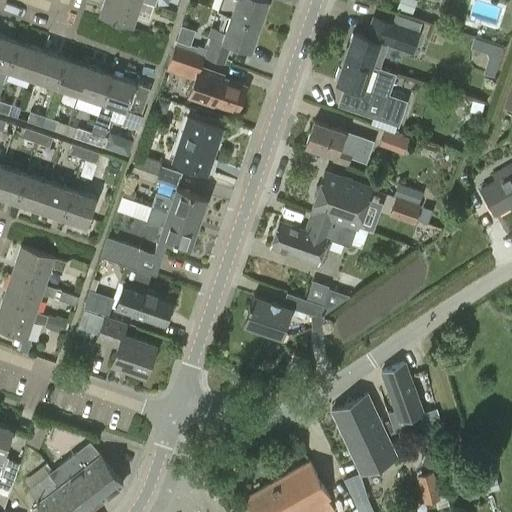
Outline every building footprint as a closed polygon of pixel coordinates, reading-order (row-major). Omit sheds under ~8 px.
[(153,5),(141,1),(139,0),(104,0),(99,17),(132,28),(138,9),(150,14),(153,5)] [(221,0),(218,9),(231,13),(260,23),(267,0),(221,0)] [(400,0),(398,8),(408,12),(412,0),(400,0)] [(260,23),(231,13),(225,31),(212,27),(205,48),(198,46),(196,52),(204,55),(224,62),(231,42),(251,49),(260,23)] [(353,31),(344,56),(379,68),(388,43),(411,52),(418,31),(373,15),(366,36),(353,31)] [(0,91),(17,41),(0,34),(0,91)] [(483,71),(495,74),(503,44),(473,36),(470,48),(488,53),(483,71)] [(41,49),(17,41),(8,69),(31,77),(41,49)] [(204,55),(196,52),(173,44),(165,70),(193,80),(187,97),(213,106),(214,103),(236,111),(245,85),(224,77),(225,75),(200,66),(204,55)] [(64,57),(41,49),(31,77),(55,85),(64,57)] [(338,68),(334,78),(336,79),(336,81),(347,84),(340,103),(339,103),(338,104),(372,116),(397,124),(397,123),(395,123),(402,102),(386,97),(394,73),(379,68),(344,56),(340,68),(338,68)] [(88,65),(64,57),(55,85),(78,93),(88,65)] [(111,73),(88,65),(78,93),(102,101),(111,73)] [(102,101),(91,131),(104,135),(114,105),(139,114),(149,86),(111,73),(102,101)] [(21,107),(0,100),(0,110),(17,117),(21,107)] [(30,110),(27,120),(41,125),(44,115),(30,110)] [(44,115),(41,125),(54,129),(58,120),(44,115)] [(186,116),(172,159),(208,171),(222,129),(186,116)] [(0,128),(12,133),(15,123),(0,117),(0,128)] [(314,120),(305,144),(338,155),(336,160),(347,164),(350,156),(359,159),(366,138),(314,120)] [(35,141),(38,131),(25,126),(21,136),(35,141)] [(77,126),(74,136),(88,140),(91,131),(77,126)] [(49,145),(52,136),(38,131),(35,141),(49,145)] [(91,131),(88,140),(101,145),(104,135),(91,131)] [(407,138),(398,135),(394,148),(403,151),(407,138)] [(82,157),(85,147),(71,142),(68,152),(82,157)] [(99,152),(85,147),(82,157),(96,162),(99,152)] [(155,179),(176,187),(181,172),(160,164),(161,161),(137,151),(130,173),(154,181),(155,179)] [(480,188),(495,214),(511,204),(511,162),(493,174),(496,180),(480,188)] [(25,172),(1,164),(0,167),(0,194),(15,200),(25,172)] [(48,180),(25,172),(15,200),(39,208),(48,180)] [(312,210),(356,226),(369,190),(325,175),(320,187),(317,188),(314,195),(316,198),(312,210)] [(72,188),(48,180),(39,208),(62,216),(72,188)] [(151,205),(197,221),(206,197),(176,187),(173,196),(156,190),(151,205)] [(96,196),(72,188),(62,216),(86,224),(96,196)] [(394,198),(417,206),(420,198),(394,189),(391,197),(394,198)] [(122,195),(117,210),(163,226),(160,235),(169,238),(189,245),(197,221),(151,205),(122,195)] [(394,198),(390,210),(413,218),(417,206),(394,198)] [(423,205),(417,219),(427,223),(432,208),(423,205)] [(357,226),(356,226),(312,210),(305,230),(279,220),(270,246),(317,262),(325,239),(326,237),(351,246),(357,226)] [(142,248),(107,236),(101,255),(136,267),(142,248)] [(21,246),(12,273),(45,284),(51,266),(62,270),(65,261),(21,246)] [(129,265),(115,307),(163,324),(172,298),(147,289),(152,273),(136,267),(129,265)] [(56,288),(45,284),(12,273),(3,300),(35,311),(42,292),(53,296),(56,288)] [(312,279),(306,298),(322,304),(328,285),(312,279)] [(83,307),(107,315),(114,297),(89,289),(83,307)] [(76,304),(79,296),(63,290),(60,299),(76,304)] [(324,332),(323,304),(322,304),(306,298),(287,292),(283,303),(253,293),(243,323),(281,335),(290,306),(312,314),(313,332),(324,332)] [(70,323),(35,311),(3,300),(0,307),(0,329),(26,338),(33,319),(46,324),(49,328),(66,334),(70,323)] [(117,346),(111,363),(145,375),(155,344),(123,333),(127,322),(104,315),(96,339),(117,346)] [(404,361),(382,369),(396,409),(387,412),(395,432),(413,426),(411,416),(420,413),(423,412),(404,361)] [(354,455),(361,471),(396,455),(367,392),(332,408),(340,425),(354,455)] [(0,474),(2,476),(9,458),(3,456),(13,428),(0,423),(0,474)] [(91,508),(123,483),(95,446),(81,457),(76,451),(58,465),(69,478),(91,508)] [(333,511),(335,511),(327,497),(330,496),(310,460),(245,497),(253,511),(333,511)] [(424,503),(439,500),(437,492),(432,472),(418,476),(424,503)] [(69,478),(59,486),(48,473),(28,488),(38,502),(37,503),(38,504),(29,511),(85,511),(91,508),(69,478)] [(344,479),(354,502),(367,496),(357,473),(344,479)] [(495,477),(485,480),(488,491),(498,488),(495,477)] [(0,506),(3,507),(12,483),(0,479),(0,506)]
